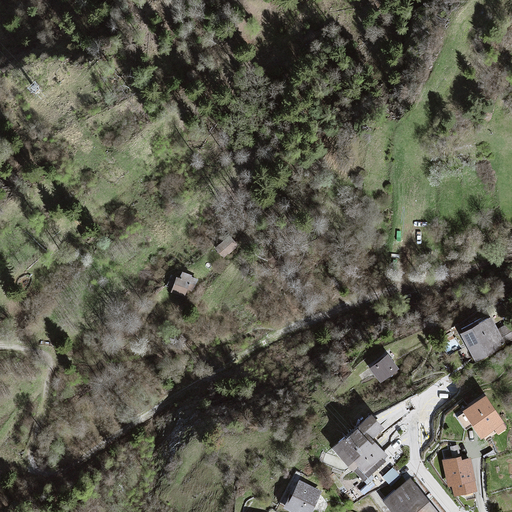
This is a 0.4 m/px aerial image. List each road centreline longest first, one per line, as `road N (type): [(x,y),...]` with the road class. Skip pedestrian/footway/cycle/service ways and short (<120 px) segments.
road 1 (track): [(511,246),(294,326),(186,383),(57,468),(40,470),(30,449),(49,371),(36,345)]
road 2 (residential): [(452,511),(410,457),(428,418),(417,406),(386,420)]
